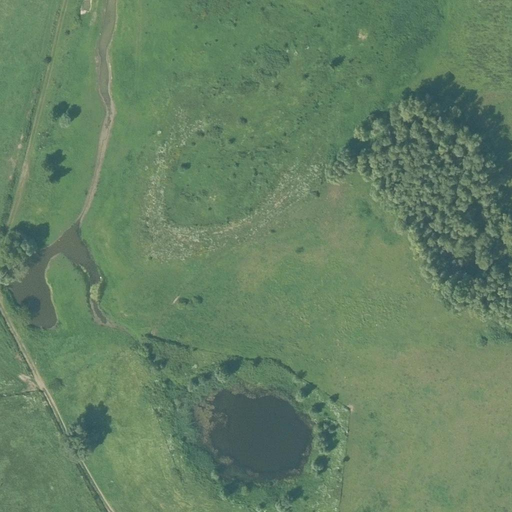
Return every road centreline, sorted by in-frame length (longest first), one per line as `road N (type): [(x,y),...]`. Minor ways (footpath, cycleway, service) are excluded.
road 1 (track): [(0,250),(64,0)]
road 2 (track): [(110,511),(0,305)]
